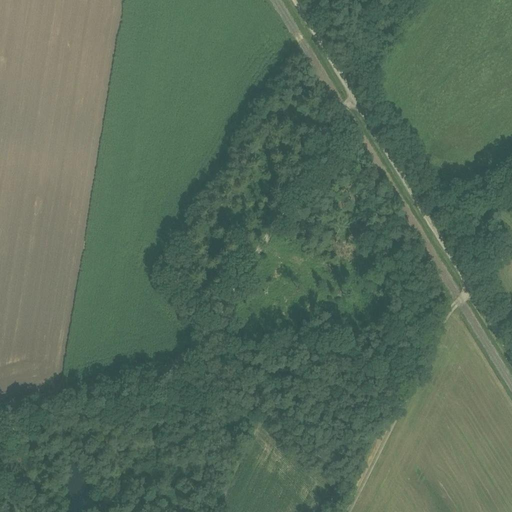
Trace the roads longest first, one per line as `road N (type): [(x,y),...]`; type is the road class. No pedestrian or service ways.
road 1 (track): [(511,358),(295,0)]
road 2 (track): [(470,288),(449,308),(337,511)]
